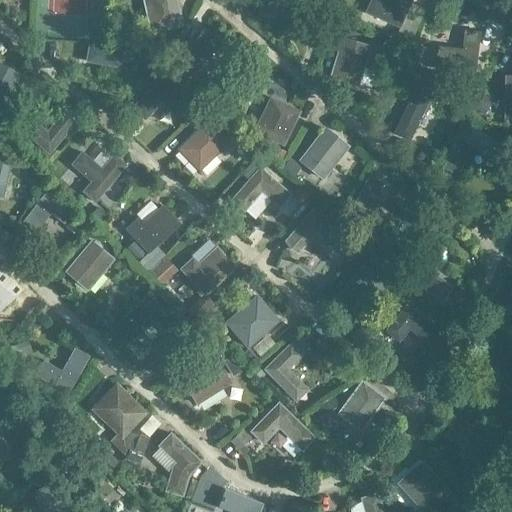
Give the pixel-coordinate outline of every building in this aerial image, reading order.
[(143,0),(151,33),(182,26),(175,0),(143,0)] [(262,0),(260,17),(276,19),(279,3),(279,2),(279,0),(262,0)] [(402,29),(414,0),(387,0),(386,2),(382,0),(372,0),(367,13),(402,29)] [(325,15),(333,17),(336,5),(325,2),(323,10),(325,15)] [(338,15),(332,35),(341,38),(347,17),(338,15)] [(437,70),(476,75),(482,32),(466,30),(463,50),(440,47),(437,70)] [(344,39),(332,77),(360,86),(372,47),(344,39)] [(86,62),(134,71),(137,55),(89,46),(86,62)] [(211,84),(219,69),(202,60),(204,58),(189,50),(180,66),(211,84)] [(157,64),(144,57),(138,66),(151,74),(157,64)] [(0,66),(0,109),(2,110),(19,76),(0,66)] [(175,92),(161,78),(133,105),(147,119),(162,103),(177,119),(190,107),(184,101),(190,96),(181,87),(175,92)] [(453,91),(455,92),(473,103),(479,91),(460,80),(453,91)] [(411,140),(431,96),(417,89),(397,133),(411,140)] [(495,101),(485,94),(477,108),(486,116),(495,101)] [(252,132),(283,147),(300,112),(269,97),(252,132)] [(24,135),(49,156),(76,123),(63,112),(46,131),(35,122),(24,135)] [(218,115),(213,120),(227,135),(233,130),(218,115)] [(198,171),(227,143),(207,122),(178,150),(198,171)] [(471,123),(461,136),(499,165),(509,152),(471,123)] [(324,128),(298,161),(323,181),(349,147),(324,128)] [(243,144),(235,153),(246,164),(254,156),(243,144)] [(0,148),(0,197),(4,198),(13,150),(0,148)] [(82,192),(96,204),(127,166),(113,154),(101,169),(81,152),(70,165),(91,182),(82,192)] [(465,162),(451,155),(444,169),(459,176),(465,162)] [(289,158),(282,168),(294,176),(301,166),(289,158)] [(278,209),(289,196),(259,169),(231,201),(243,212),(260,193),(278,209)] [(43,172),(34,171),(31,184),(40,186),(43,172)] [(348,215),(391,237),(399,221),(372,207),(383,184),(368,176),(348,215)] [(293,184),(286,190),(306,208),(313,200),(293,184)] [(338,218),(352,195),(333,184),(319,206),(338,218)] [(63,225),(72,212),(47,192),(22,224),(34,233),(49,214),(63,225)] [(137,219),(126,230),(148,253),(147,255),(134,241),(126,249),(139,262),(138,263),(147,273),(165,256),(156,246),(178,225),(160,207),(142,224),(137,219)] [(106,213),(98,208),(93,215),(101,220),(106,213)] [(330,248),(342,235),(313,210),(285,242),(297,253),(314,234),(330,248)] [(0,213),(0,225),(13,228),(15,217),(0,213)] [(81,228),(71,220),(66,227),(76,235),(81,228)] [(344,235),(335,246),(344,254),(354,245),(344,235)] [(406,278),(442,300),(450,287),(428,273),(443,249),(430,241),(406,278)] [(92,242),(65,272),(87,291),(88,290),(97,299),(119,274),(109,266),(114,261),(92,242)] [(377,300),(390,287),(364,264),(373,254),(364,246),(354,257),(363,265),(335,297),(348,308),(365,289),(377,300)] [(193,258),(180,271),(204,296),(204,295),(233,267),(214,248),(199,264),(193,258)] [(166,259),(150,273),(161,286),(177,271),(166,259)] [(22,290),(0,267),(0,304),(4,308),(22,290)] [(204,295),(204,296),(188,311),(197,321),(213,304),(204,295)] [(257,295),(224,323),(247,349),(279,321),(257,295)] [(170,300),(163,307),(180,326),(187,320),(170,300)] [(176,329),(153,301),(118,329),(128,341),(150,323),(163,339),(176,329)] [(427,344),(437,332),(406,307),(386,331),(398,341),(408,329),(427,344)] [(205,330),(191,342),(200,354),(215,343),(205,330)] [(300,336),(290,346),(300,355),(309,346),(300,336)] [(488,361),(511,375),(511,341),(503,336),(488,361)] [(28,341),(10,347),(14,360),(33,354),(28,341)] [(287,370),(301,356),(300,355),(290,346),(289,345),(264,370),(267,373),(296,401),(307,390),(287,370)] [(43,362),(36,375),(68,393),(87,358),(74,350),(62,372),(43,362)] [(256,359),(248,350),(239,357),(246,367),(256,359)] [(233,377),(243,371),(229,358),(223,362),(233,377)] [(231,384),(216,359),(181,380),(197,405),(231,384)] [(260,381),(267,373),(264,370),(258,365),(251,371),(260,381)] [(362,382),(338,415),(360,431),(384,399),(362,382)] [(121,440),(147,413),(116,383),(90,410),(121,440)] [(338,407),(332,397),(317,407),(323,416),(338,407)] [(278,404),(251,432),(262,443),(278,427),(301,450),(313,438),(278,404)] [(468,440),(458,455),(472,464),(491,436),(458,413),(449,427),(468,440)] [(243,429),(230,442),(239,451),(251,438),(243,429)] [(183,497),(189,476),(202,462),(170,433),(158,446),(175,463),(172,467),(165,492),(183,497)] [(139,435),(139,436),(133,451),(133,452),(142,455),(148,439),(139,435)] [(287,475),(299,462),(283,447),(271,460),(287,475)] [(129,450),(126,457),(124,461),(139,467),(143,456),(142,456),(142,455),(133,452),(133,451),(129,450)] [(421,463),(398,484),(423,511),(426,511),(448,492),(421,463)] [(229,511),(253,511),(254,511),(217,480),(206,492),(229,511)] [(31,496),(39,511),(56,511),(52,503),(65,496),(58,483),(31,496)] [(382,511),(377,495),(361,499),(365,511),(382,511)]
